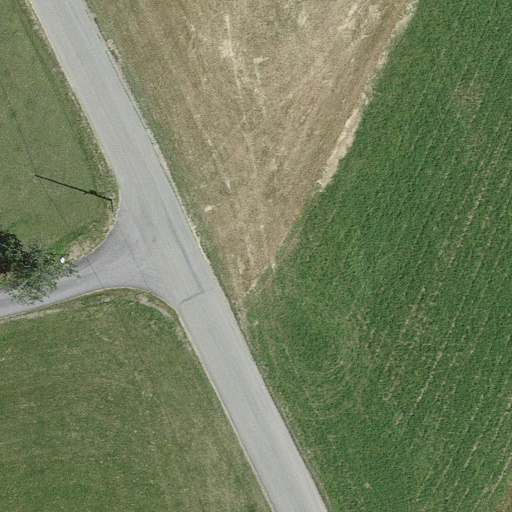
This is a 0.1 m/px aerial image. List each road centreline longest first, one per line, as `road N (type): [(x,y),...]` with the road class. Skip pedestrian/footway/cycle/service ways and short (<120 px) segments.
road 1 (unclassified): [(53,0),(173,259)]
road 2 (unclassified): [(173,259),(298,511)]
road 3 (residential): [(0,302),(173,259)]
